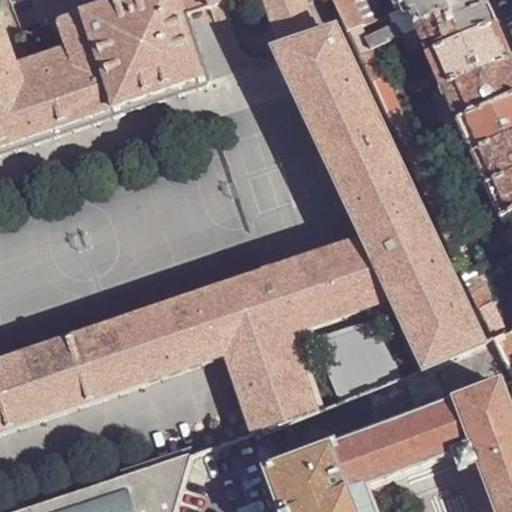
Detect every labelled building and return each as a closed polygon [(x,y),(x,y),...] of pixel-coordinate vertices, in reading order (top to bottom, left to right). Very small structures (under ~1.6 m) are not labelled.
[(0,151),(0,159),(208,89),(210,85),(188,18),(181,0),(177,0),(206,82),(114,113),(0,151)] [(147,0),(62,29),(71,54),(92,47),(114,113),(206,82),(177,0),(147,0)] [(210,10),(206,0),(181,0),(188,18),(210,10)] [(306,0),(206,0),(210,10),(239,0),(262,0),(283,54),(321,40),(306,0)] [(340,0),(335,3),(349,34),(362,28),(365,26),(353,0),(340,0)] [(396,0),(401,9),(408,6),(423,0),(396,0)] [(485,0),(423,0),(408,6),(419,31),(453,17),(457,25),(490,9),(485,0)] [(419,31),(408,6),(401,9),(390,14),(396,25),(368,41),(372,51),(419,31)] [(422,40),(431,57),(499,29),(493,16),(490,9),(457,25),(453,17),(419,31),(422,40)] [(0,151),(114,113),(92,47),(71,54),(16,73),(1,28),(0,28),(0,151)] [(360,57),(372,51),(368,41),(362,28),(349,34),(360,57)] [(511,59),(504,42),(499,29),(431,57),(445,91),(511,61),(511,59)] [(283,54),(275,57),(363,243),(392,303),(425,371),(486,345),(338,33),(321,40),(283,54)] [(431,57),(422,40),(408,46),(415,64),(431,57)] [(372,82),(383,77),(372,51),(360,57),(372,82)] [(511,61),(445,91),(461,125),(511,102),(511,61)] [(388,116),(402,110),(386,76),(383,77),(372,82),(388,116)] [(461,125),(445,91),(434,95),(449,130),(461,125)] [(434,95),(402,110),(417,144),(449,130),(434,95)] [(511,102),(461,125),(473,153),(475,157),(511,141),(511,102)] [(404,150),(417,144),(402,110),(388,116),(404,150)] [(511,141),(475,157),(490,190),(511,179),(511,141)] [(422,154),(417,144),(404,150),(409,160),(422,154)] [(428,168),(422,154),(409,160),(416,174),(428,168)] [(432,176),(428,168),(416,174),(420,182),(432,176)] [(435,214),(447,209),(432,176),(420,182),(435,214)] [(462,189),(456,176),(444,182),(450,194),(462,189)] [(511,179),(490,190),(504,222),(511,219),(511,218),(511,179)] [(462,241),(447,209),(435,214),(451,247),(462,241)] [(0,366),(0,437),(227,360),(293,337),(392,303),(363,243),(123,325),(95,334),(51,349),(23,359),(0,366)] [(465,277),(481,311),(494,305),(495,303),(479,270),(465,277)] [(494,305),(481,311),(495,341),(496,341),(504,338),(508,335),(494,305)] [(403,380),(379,324),(340,338),(343,345),(320,355),(341,405),(403,380)] [(293,337),(227,360),(253,436),(257,435),(259,439),(263,437),(320,414),(293,337)] [(317,346),(320,355),(343,345),(340,338),(317,346)] [(511,353),(504,338),(496,341),(510,371),(511,376),(511,353)] [(510,371),(496,341),(495,341),(486,345),(425,371),(403,380),(341,405),(320,414),(263,437),(271,460),(497,376),(510,371)] [(511,376),(510,371),(497,376),(499,380),(511,376)] [(511,511),(511,409),(503,387),(332,451),(332,450),(267,476),(279,511),(511,511)] [(176,511),(191,463),(187,452),(137,468),(139,475),(125,480),(27,511),(176,511)] [(125,480),(139,475),(137,468),(122,473),(125,480)]
